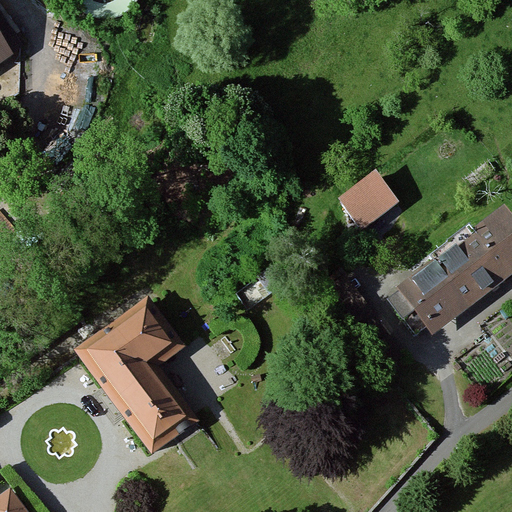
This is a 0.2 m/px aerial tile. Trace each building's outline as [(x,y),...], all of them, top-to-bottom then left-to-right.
[(0,65),(18,54),(0,25),(0,65)] [(340,200),(365,227),(401,193),(375,166),(340,200)] [(511,268),(511,207),(503,197),(394,284),(433,332),(511,268)] [(404,357),(346,278),(328,291),(386,370),(404,357)] [(80,358),(152,454),(195,423),(155,369),(181,350),(149,307),(80,358)] [(23,511),(11,496),(0,502),(0,511),(23,511)]
